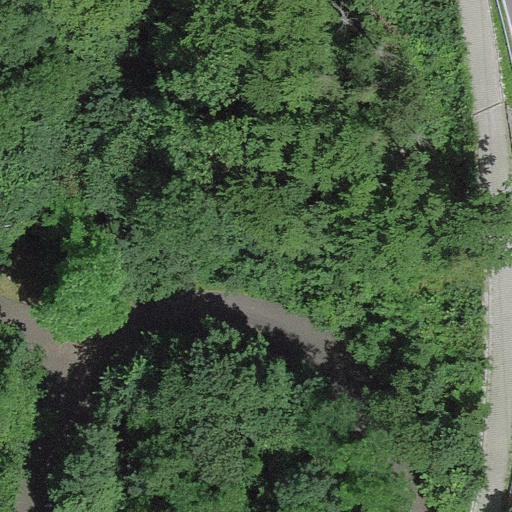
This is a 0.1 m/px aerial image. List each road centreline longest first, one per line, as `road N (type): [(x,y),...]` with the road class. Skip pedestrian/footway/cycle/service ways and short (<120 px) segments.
road 1 (residential): [(392,511),(380,452),(347,393),(297,342),(210,315),(132,332),(73,370),(47,427),(25,511)]
road 2 (track): [(482,511),(511,329)]
